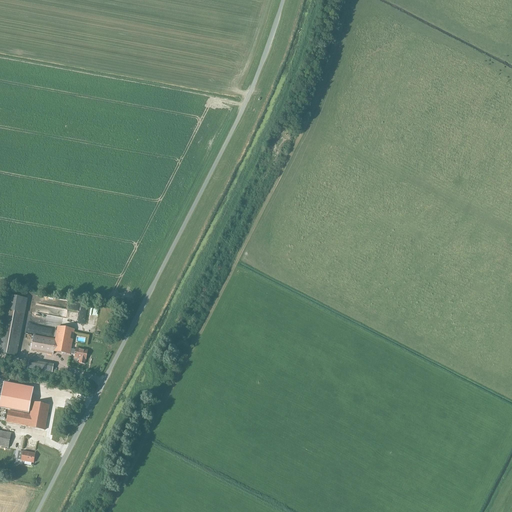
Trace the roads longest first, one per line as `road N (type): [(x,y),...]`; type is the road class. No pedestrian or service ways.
road 1 (track): [(74,511),(101,486),(103,457),(132,399),(154,384),(153,359),(284,102),(319,0)]
road 2 (unclassified): [(37,511),(237,120),(283,0)]
road 3 (track): [(347,0),(289,156),(108,511)]
